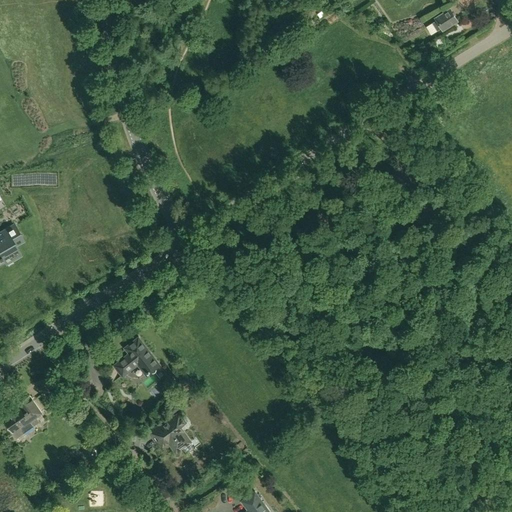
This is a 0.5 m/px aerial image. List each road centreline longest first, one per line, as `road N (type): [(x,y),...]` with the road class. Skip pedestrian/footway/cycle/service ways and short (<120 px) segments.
road 1 (unclassified): [(176,227),(212,219),(511,29)]
road 2 (tertiary): [(176,227),(125,108),(109,0)]
road 3 (tertiary): [(0,367),(168,256),(176,227)]
